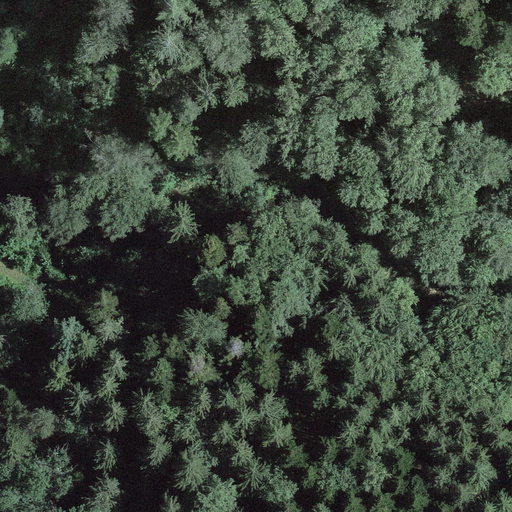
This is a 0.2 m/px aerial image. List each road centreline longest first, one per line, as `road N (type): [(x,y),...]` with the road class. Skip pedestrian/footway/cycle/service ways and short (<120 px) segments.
road 1 (track): [(0,281),(71,322),(333,511)]
road 2 (track): [(362,511),(459,502),(511,458)]
